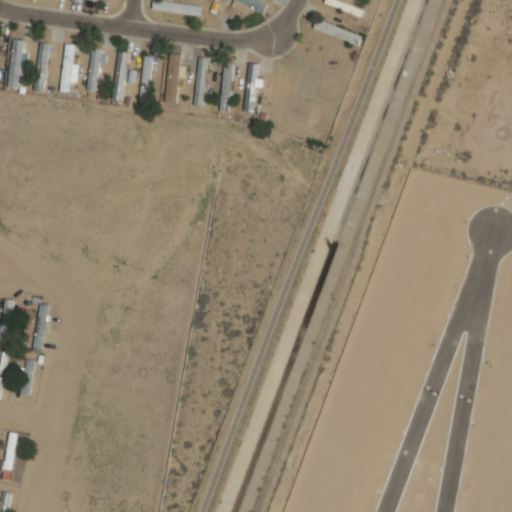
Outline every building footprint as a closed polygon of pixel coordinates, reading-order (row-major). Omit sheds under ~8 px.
[(266,4),(258,0),(235,0),(262,13),(266,4)] [(323,0),(323,2),(361,17),(365,8),(344,0),(323,0)] [(201,5),(159,1),(158,10),(200,14),(201,5)] [(313,26),(358,46),(363,36),(318,16),(313,26)] [(22,39),(11,38),(10,88),(21,88),(22,39)] [(33,89),(42,90),(50,43),(41,42),(33,89)] [(69,91),(75,44),(65,43),(59,90),(69,91)] [(86,89),(96,91),(104,49),(93,47),(86,89)] [(128,52),(118,50),(111,97),(122,99),(128,52)] [(153,55),(144,54),(139,101),(148,102),(153,55)] [(164,100),(178,101),(184,56),(170,54),(164,100)] [(193,105),(203,106),(208,57),(199,56),(193,105)] [(244,111),(254,112),(258,62),(248,62),(244,111)] [(220,109),(229,110),(233,65),(224,64),(220,109)] [(0,331),(0,339),(8,340),(12,300),(4,299),(0,331)] [(48,306),(39,305),(34,347),(43,348),(48,306)] [(30,395),(34,359),(25,358),(21,393),(30,395)] [(16,433),(6,432),(4,480),(14,480),(16,433)]
